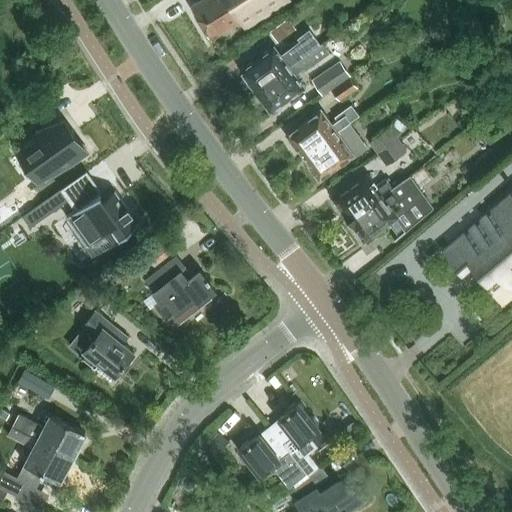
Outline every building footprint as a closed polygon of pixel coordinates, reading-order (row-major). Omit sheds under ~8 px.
[(195,0),(192,3),(212,35),(224,27),(229,35),(284,0),(195,0)] [(288,18),(272,29),(280,40),(295,29),(288,18)] [(274,43),(242,66),(243,68),(243,72),(247,78),(250,78),(257,87),(310,49),(304,40),(283,55),(274,43)] [(310,49),(257,87),(263,96),(263,100),(267,105),(270,105),(272,108),(304,84),(296,73),(304,68),(305,70),(308,68),(329,52),(321,40),(310,49)] [(469,49),(455,58),(462,68),(476,58),(469,49)] [(315,76),(312,79),(322,94),(326,92),(331,88),(334,86),(350,75),(339,59),(315,76)] [(334,86),(331,88),(339,99),(342,97),(357,86),(350,75),(334,86)] [(362,112),(354,101),(337,113),(340,116),(332,121),(322,109),(290,132),(305,152),(352,119),(362,112)] [(37,130),(13,147),(14,148),(19,145),(41,176),(68,157),(72,163),(88,151),(65,118),(40,135),(37,130)] [(369,144),(352,119),(305,152),(320,174),(351,151),(354,155),(369,144)] [(476,125),(469,131),(474,137),(481,131),(476,125)] [(399,138),(390,126),(368,141),(377,154),(399,138)] [(377,154),(386,166),(407,151),(399,138),(377,154)] [(405,178),(398,168),(375,184),(367,172),(332,197),(335,201),(341,204),(344,208),(342,210),(345,214),(345,219),(405,178)] [(411,173),(405,178),(345,219),(350,221),(353,226),(355,224),(358,228),(361,236),(362,238),(396,215),(406,229),(434,205),(411,173)] [(70,182),(22,216),(31,228),(78,194),(70,182)] [(511,189),(511,190),(511,191),(511,192),(444,250),(462,271),(477,258),(489,271),(484,275),(485,277),(494,269),(511,289),(511,287),(511,189)] [(101,192),(67,216),(87,245),(107,230),(115,241),(139,223),(115,190),(104,198),(101,192)] [(158,239),(143,251),(155,267),(170,255),(158,239)] [(215,288),(201,269),(189,278),(173,257),(145,279),(160,299),(154,304),(168,322),(179,324),(212,298),(209,293),(215,288)] [(102,294),(86,281),(76,293),(92,306),(102,294)] [(82,322),(85,325),(68,346),(94,367),(100,360),(116,374),(120,368),(122,369),(131,359),(129,357),(134,351),(122,342),(127,335),(94,308),(82,322)] [(26,368),(18,381),(49,398),(56,386),(26,368)] [(299,401),(270,424),(291,452),(303,467),(308,473),(318,465),(309,453),(327,438),(320,429),(321,428),(299,401)] [(14,412),(1,405),(0,406),(0,415),(10,421),(14,412)] [(22,413),(15,426),(38,438),(72,457),(85,432),(51,414),(45,425),(22,413)] [(353,421),(344,429),(352,439),(362,432),(353,421)] [(270,424),(239,448),(261,476),(273,466),(290,487),(308,473),(303,467),(291,452),(270,424)] [(38,438),(17,478),(35,487),(42,473),(59,482),(72,457),(38,438)] [(298,497),(328,475),(320,465),(291,487),(298,497)] [(301,511),(313,511),(327,503),(333,511),(339,511),(364,497),(349,474),(320,493),(316,486),(294,500),(301,511)] [(0,500),(6,503),(11,493),(0,486),(0,500)] [(284,497),(271,506),(274,511),(275,511),(288,504),(284,497)]
